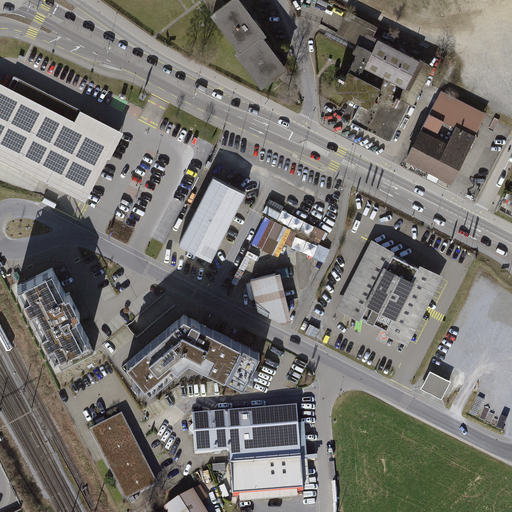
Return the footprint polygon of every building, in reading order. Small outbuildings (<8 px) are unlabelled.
[(203,0),(214,13),(225,4),(222,0),(203,0)] [(214,13),(241,49),(261,35),(264,32),(239,0),(230,0),(225,4),(214,13)] [(241,49),(238,52),(262,84),(285,67),(261,35),(241,49)] [(391,145),(432,74),(366,37),(338,86),(363,101),(351,122),(391,145)] [(111,158),(125,130),(81,108),(75,119),(0,80),(0,158),(87,202),(110,158),(111,158)] [(486,115),(441,92),(407,158),(452,181),(486,115)] [(475,101),(473,105),(487,112),(489,108),(475,101)] [(246,195),(213,178),(177,246),(211,263),(246,195)] [(285,207),(270,200),(262,216),(321,244),(327,231),(284,210),(285,207)] [(288,245),(325,262),(331,250),(293,233),(288,245)] [(394,252),(371,240),(336,308),(359,320),(360,318),(385,331),(384,334),(407,346),(443,277),(419,264),(417,268),(392,255),(394,252)] [(288,318),(276,270),(247,277),(255,308),(279,320),(288,318)] [(52,272),(19,289),(56,360),(90,343),(77,319),(82,317),(69,292),(64,294),(52,272)] [(181,319),(128,365),(152,393),(191,364),(243,389),(260,358),(207,332),(181,319)] [(451,379),(431,369),(422,387),(442,397),(451,379)] [(298,408),(195,416),(198,454),(230,451),(231,466),(302,461),(298,408)] [(158,484),(121,413),(88,430),(124,501),(158,484)] [(302,461),(231,466),(233,499),(304,493),(302,461)] [(201,488),(164,511),(205,511),(203,508),(211,503),(201,488)]
